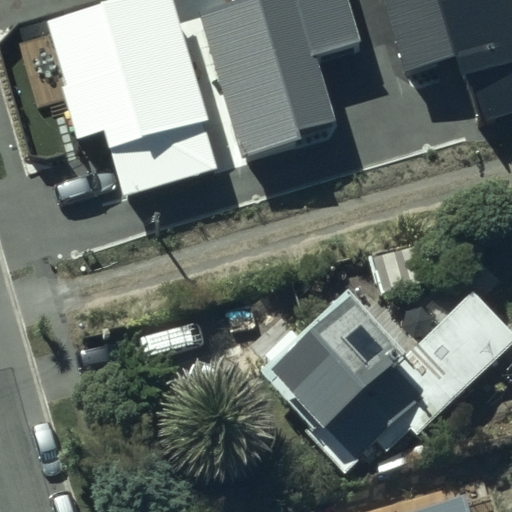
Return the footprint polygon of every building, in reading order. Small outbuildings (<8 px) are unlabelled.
[(121,208),(215,179),(200,130),(209,128),(169,0),(157,0),(48,33),(67,95),(61,97),(77,148),(101,141),(121,208)] [(296,136),(330,127),(313,65),(363,51),(348,0),(232,0),(236,10),(199,20),(239,167),(304,150),(296,136)] [(471,134),(511,122),(511,10),(509,0),(382,0),(406,81),(452,67),(471,134)] [(374,261),(383,295),(461,275),(452,241),(374,261)] [(398,368),(345,310),(262,386),(317,445),(312,449),(341,481),(374,451),(383,460),(407,438),(411,443),(511,350),(511,341),(473,299),(398,368)]
